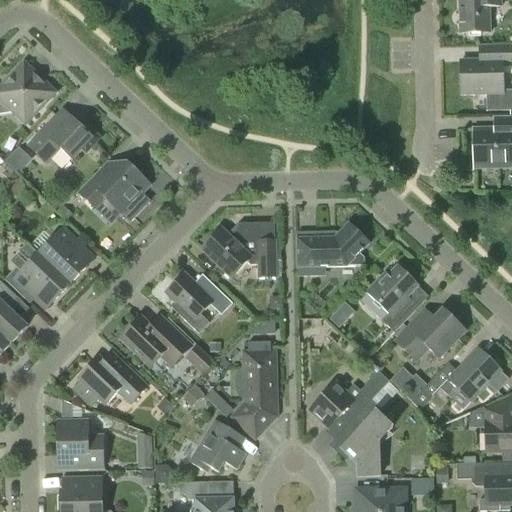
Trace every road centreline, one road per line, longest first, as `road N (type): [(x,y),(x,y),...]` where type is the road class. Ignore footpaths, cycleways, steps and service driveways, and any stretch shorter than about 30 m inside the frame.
road 1 (residential): [(29,511),(28,387),(215,184)]
road 2 (residential): [(215,184),(40,16),(26,11),(0,24)]
road 3 (residential): [(294,466),(288,182)]
road 4 (residential): [(511,316),(374,186),(288,182)]
road 5 (residential): [(422,166),(420,0)]
